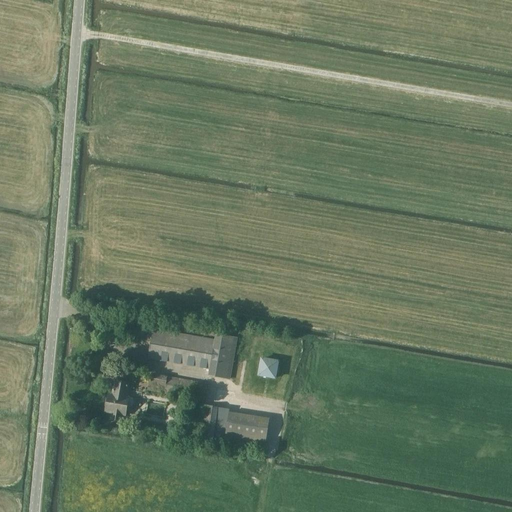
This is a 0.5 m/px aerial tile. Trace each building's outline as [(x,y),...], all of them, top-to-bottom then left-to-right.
[(210,370),(209,375),(230,379),(237,339),(216,335),(215,341),(154,330),(149,359),(210,370)] [(278,362),(262,359),(259,376),(275,379),(278,362)] [(209,385),(151,375),(148,391),(206,401),(209,385)] [(121,415),(125,416),(127,406),(128,407),(130,407),(132,406),(133,404),(133,402),(133,401),(132,399),(130,399),(128,398),(129,398),(126,398),(129,384),(115,382),(112,395),(109,395),(105,412),(112,413),(111,419),(120,421),(121,415)] [(264,449),(269,419),(229,413),(225,443),(264,449)]
